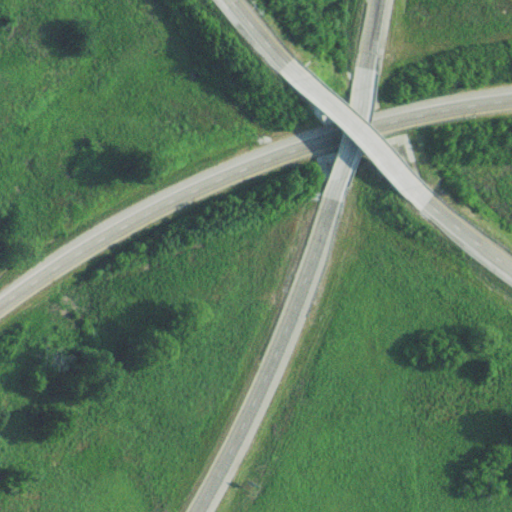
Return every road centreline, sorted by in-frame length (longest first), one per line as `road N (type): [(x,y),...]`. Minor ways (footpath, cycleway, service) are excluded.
road 1 (motorway): [(511,107),(401,126),(246,174),(89,253),(0,313)]
road 2 (motorway): [(200,511),(279,352),(337,186)]
road 3 (motorway): [(288,82),(405,194)]
road 4 (motorway): [(405,194),(511,277)]
